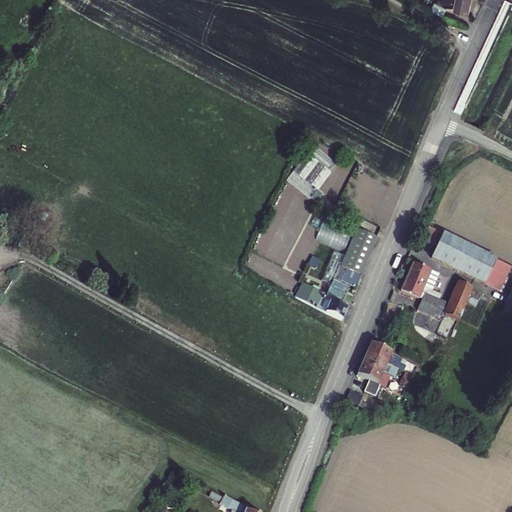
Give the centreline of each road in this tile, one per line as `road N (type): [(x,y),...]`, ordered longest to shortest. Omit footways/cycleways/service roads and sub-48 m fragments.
road 1 (residential): [(287,511),(441,121)]
road 2 (residential): [(441,121),(494,5)]
